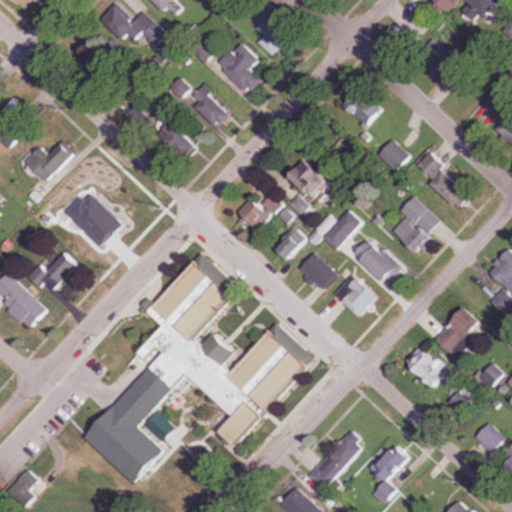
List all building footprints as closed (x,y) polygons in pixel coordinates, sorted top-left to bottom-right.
[(17,0),(29,11),(39,0),(17,0)] [(154,0),(167,13),(180,0),(154,0)] [(471,0),(442,0),(457,14),(471,0)] [(511,0),(478,0),(497,18),(511,3),(511,0)] [(146,12),(137,21),(123,7),(109,22),(134,46),(146,34),(159,47),(170,34),(146,12)] [(261,45),(280,57),(298,29),(269,10),(257,29),(268,36),(261,45)] [(264,61),(244,43),(222,66),(254,95),(266,82),(254,71),(264,61)] [(96,49),(95,64),(114,66),(116,51),(96,49)] [(457,73),(462,82),(480,70),(470,54),(442,73),(446,80),(457,73)] [(236,115),(207,86),(193,99),(222,128),(236,115)] [(387,110),(366,88),(348,107),(369,128),(387,110)] [(511,109),(511,102),(500,92),(486,109),(505,125),(500,131),(511,141),(511,112),(511,109)] [(184,131),(190,125),(173,107),(160,119),(166,125),(158,132),(187,162),(201,149),(184,131)] [(382,156),(401,174),(416,158),(397,140),(382,156)] [(79,154),(66,142),(53,156),(45,148),(30,164),(51,184),(79,154)] [(475,197),(446,170),(449,167),(434,153),(420,168),(463,209),(475,197)] [(296,175),(321,200),(336,185),(312,160),(296,175)] [(316,212),(305,196),(296,203),(307,219),(316,212)] [(446,226),(418,197),(404,212),(410,218),(397,231),(418,253),(446,226)] [(275,217),(255,199),(241,213),(261,232),(275,217)] [(340,251),(365,223),(351,212),(327,239),(340,251)] [(312,242),(298,228),(279,246),(293,261),(312,242)] [(358,255),(390,287),(406,271),(375,239),(358,255)] [(510,318),(511,316),(511,250),(492,273),(509,287),(494,305),(510,318)] [(82,266),(69,252),(49,272),(42,265),(30,277),(43,289),(48,284),(56,292),(82,266)] [(300,272),(318,290),(330,278),(333,282),(340,275),(320,253),(300,272)] [(313,366),(274,332),(239,372),(232,366),(243,353),(212,326),(238,295),(199,262),(155,313),(169,325),(144,354),(153,362),(163,351),(240,417),(226,433),(243,448),(313,366)] [(52,312),(13,273),(0,285),(0,296),(33,330),(52,312)] [(362,319),(381,300),(357,276),(338,295),(362,319)] [(439,340),(456,357),(487,325),(470,308),(439,340)] [(411,362),(435,386),(450,371),(425,347),(411,362)] [(509,375),(498,363),(483,377),(494,389),(509,375)] [(72,419),(78,425),(65,438),(78,452),(109,422),(90,402),(72,419)] [(478,439),(496,455),(510,441),(493,424),(478,439)] [(312,475),(327,490),(368,448),(354,433),(312,475)] [(391,503),(401,492),(392,484),(415,460),(399,445),(376,471),(388,481),(378,492),(391,503)] [(511,451),(503,460),(511,468),(511,451)]
